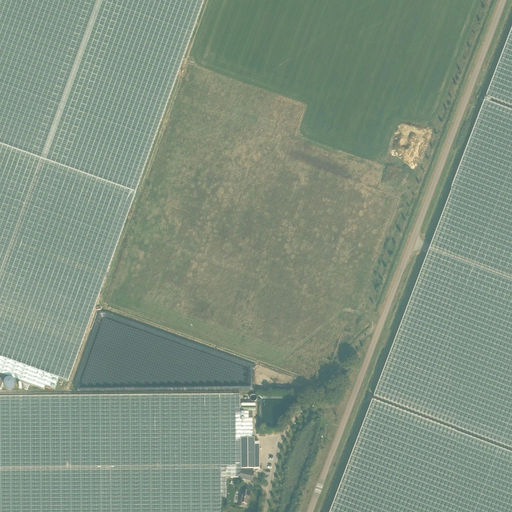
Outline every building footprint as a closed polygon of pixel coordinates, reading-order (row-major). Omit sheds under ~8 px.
[(204,0),(0,0),(0,144),(135,193),(204,0)] [(511,29),(487,97),(511,106),(511,29)] [(396,197),(372,189),(287,159),(296,132),(306,106),(186,61),(111,309),(314,380),(321,358),(331,361),(342,331),(348,333),(396,197)] [(511,448),(511,111),(485,101),(374,396),(511,448)] [(0,357),(59,378),(68,382),(135,193),(0,144),(0,357)] [(0,374),(44,390),(45,386),(55,389),(59,378),(0,357),(0,374)] [(226,478),(239,478),(241,469),(241,438),(253,438),(252,412),(248,412),(240,412),(240,395),(166,395),(81,396),(70,396),(0,396),(0,511),(221,511),(221,498),(226,498),(226,478)] [(511,511),(511,453),(372,401),(329,511),(511,511)] [(241,469),(254,469),(260,469),(259,443),(254,443),(254,438),(253,438),(241,438),(241,469)] [(241,469),(239,478),(239,479),(252,482),(254,472),(254,469),(241,469)] [(242,491),(239,506),(243,507),(244,504),(247,504),(248,500),(249,500),(250,492),(242,491)]
